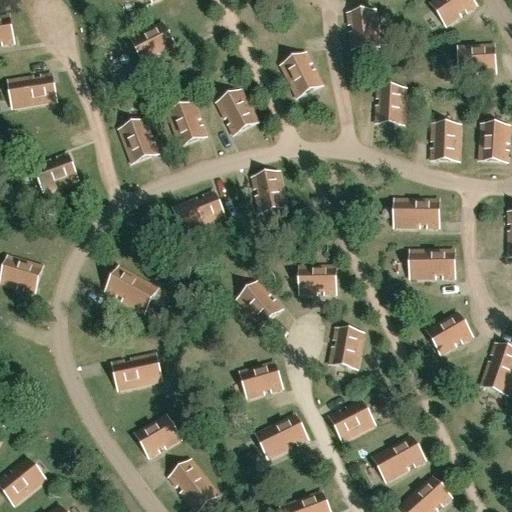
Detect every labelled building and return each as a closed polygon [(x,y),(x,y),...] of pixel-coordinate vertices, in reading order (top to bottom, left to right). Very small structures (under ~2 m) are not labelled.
[(448,29),(476,9),(469,0),(437,0),(431,4),(448,29)] [(351,50),(381,47),(377,14),(347,17),(351,50)] [(14,47),(10,16),(0,17),(0,45),(1,46),(1,49),(14,47)] [(165,57),(176,51),(162,24),(129,41),(143,69),(160,60),(158,57),(164,54),(165,57)] [(461,78),(496,76),(495,47),(459,49),(461,78)] [(313,73),(310,68),(312,67),(306,55),(279,68),(296,101),(323,87),(315,72),(313,73)] [(57,106),(53,75),(39,77),(40,80),(33,81),(33,79),(7,82),(11,113),(57,106)] [(405,126),(407,91),(378,90),(376,124),(405,126)] [(233,137),(259,123),(243,93),(217,106),(233,137)] [(180,148),(209,137),(196,106),(168,117),(180,148)] [(132,166),(159,156),(147,123),(120,133),(132,166)] [(460,163),(461,128),(432,127),(431,162),(460,163)] [(509,164),(511,129),(481,127),(479,162),(509,164)] [(45,195),(78,183),(68,155),(35,167),(45,195)] [(258,214),(288,209),(281,175),(252,181),(258,214)] [(186,237),(226,220),(215,194),(175,211),(186,237)] [(439,231),(440,202),(393,201),(392,230),(439,231)] [(411,282),(454,282),(453,252),(411,252),(411,282)] [(35,296),(43,268),(8,258),(0,286),(35,296)] [(334,296),(334,268),(300,268),(300,296),(334,296)] [(143,315),(158,289),(120,269),(106,295),(143,315)] [(258,329),(282,310),(261,285),(238,303),(258,329)] [(443,357),(473,339),(458,314),(428,332),(443,357)] [(359,371),(364,336),(336,332),(330,367),(359,371)] [(511,397),(511,392),(511,352),(495,346),(481,388),(511,397)] [(119,393),(162,384),(156,356),(113,365),(119,393)] [(249,402),(284,393),(276,364),(242,373),(249,402)] [(344,445),(376,428),(362,402),(330,419),(344,445)] [(150,462),(182,443),(166,417),(135,436),(150,462)] [(270,462),(308,443),(296,417),(258,435),(270,462)] [(0,448),(9,432),(0,427),(0,448)] [(388,484),(426,464),(412,438),(374,459),(388,484)] [(193,511),(200,511),(220,496),(193,462),(169,481),(193,511)] [(0,488),(16,508),(43,486),(25,464),(0,484),(0,488)] [(403,511),(441,511),(453,501),(432,479),(401,509),(403,511)] [(282,511),(328,511),(322,493),(282,508),(282,511)]
